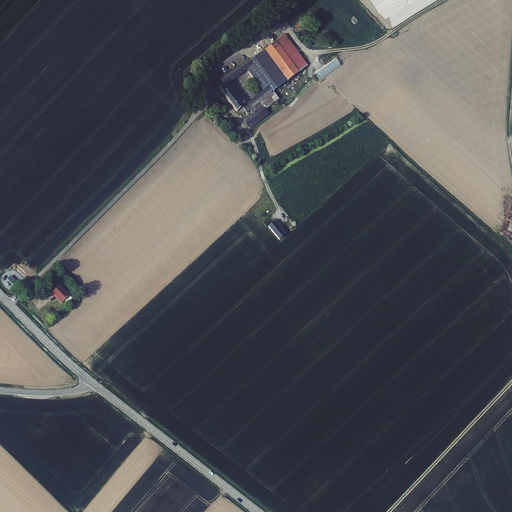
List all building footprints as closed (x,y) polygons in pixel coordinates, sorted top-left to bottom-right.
[(303,74),(283,45),(270,53),(290,83),(303,74)] [(270,53),(258,61),(257,59),(222,84),(242,113),(245,111),(248,115),(251,113),(252,115),(281,94),(278,90),(290,83),(270,53)] [(319,79),(341,66),(337,60),(315,72),(319,79)] [(280,240),(288,233),(276,220),(269,226),(280,240)] [(75,293),(61,279),(51,289),(54,292),(56,291),(63,298),(66,296),(67,298),(70,298),(75,293)]
